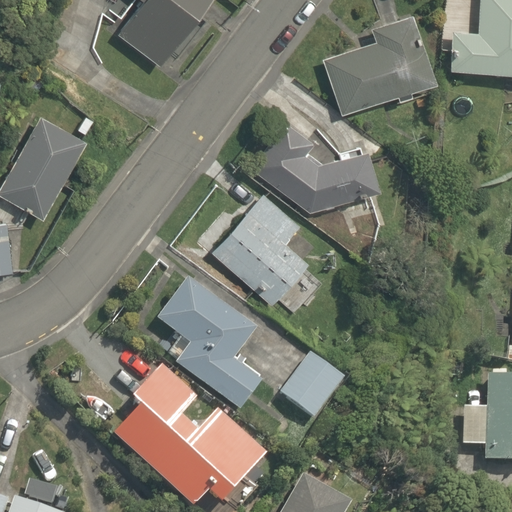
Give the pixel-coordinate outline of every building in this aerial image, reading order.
[(212,0),(138,0),(139,1),(113,38),(163,72),(212,0)] [(511,77),(511,0),(479,0),(477,34),(451,32),(449,74),(511,77)] [(412,97),(434,91),(412,16),(370,29),(375,46),(319,63),(337,120),(394,103),(395,106),(413,101),(412,97)] [(378,186),(364,152),(325,168),(304,151),(312,142),(281,117),(243,162),(310,215),(378,186)] [(83,146),(39,120),(0,183),(0,199),(36,222),(83,146)] [(298,229),(260,197),(211,254),(271,305),(306,264),(284,245),(298,229)] [(7,223),(0,223),(0,276),(10,276),(7,223)] [(172,362),(238,415),(267,380),(240,358),(258,336),(189,280),(156,321),(186,345),(172,362)] [(344,381),(305,355),(276,398),(315,424),(344,381)] [(172,369),(169,366),(133,404),(141,412),(115,440),(191,511),(205,497),(221,511),(269,460),(220,414),(202,434),(180,414),(199,394),(172,369)] [(485,407),(463,407),(461,449),(484,450),(483,462),(511,463),(511,380),(486,380),(485,407)] [(344,511),(351,499),(302,473),(280,511),(344,511)] [(0,511),(3,511),(10,496),(0,492),(0,511)] [(42,511),(13,503),(12,503),(9,511),(42,511)]
